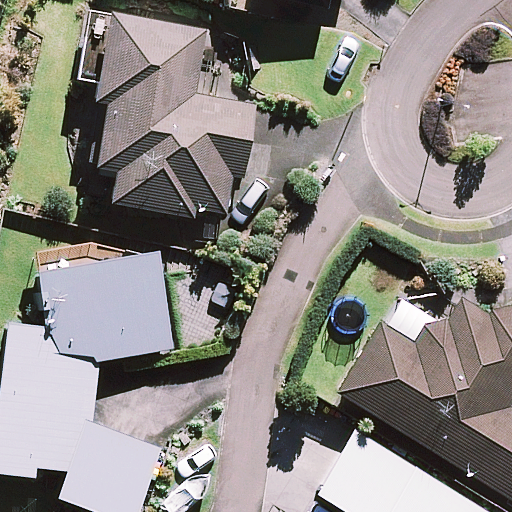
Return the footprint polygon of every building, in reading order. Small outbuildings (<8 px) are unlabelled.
[(249,0),(250,1),(330,11),(330,0),(249,0)] [(199,33),(102,23),(87,171),(115,174),(112,207),(224,218),(228,176),(244,178),(251,106),(192,101),(199,33)] [(172,350),(157,259),(35,279),(44,334),(10,328),(0,386),(0,478),(30,484),(33,469),(63,474),(57,509),(73,511),(140,511),(152,443),(87,431),(99,362),(172,350)] [(511,411),(508,409),(511,401),(511,306),(496,297),(487,312),(476,305),(459,295),(441,326),(431,320),(415,348),(380,327),(337,398),(340,400),(511,504),(511,411)] [(485,511),(353,432),(313,497),(338,511),(485,511)]
